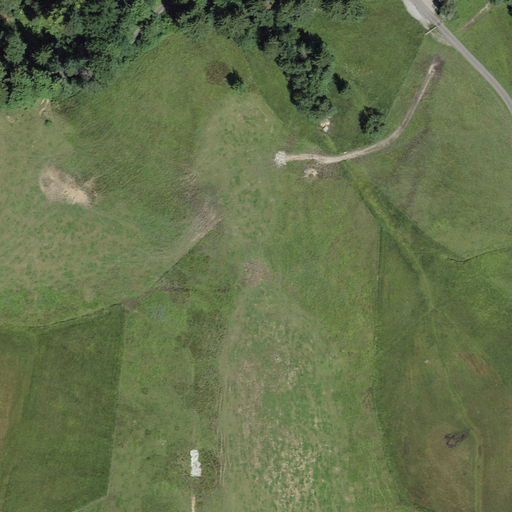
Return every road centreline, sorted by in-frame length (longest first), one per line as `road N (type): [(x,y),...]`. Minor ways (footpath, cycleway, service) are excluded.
road 1 (track): [(0,60),(51,75),(104,69),(177,0)]
road 2 (track): [(413,0),(511,108)]
